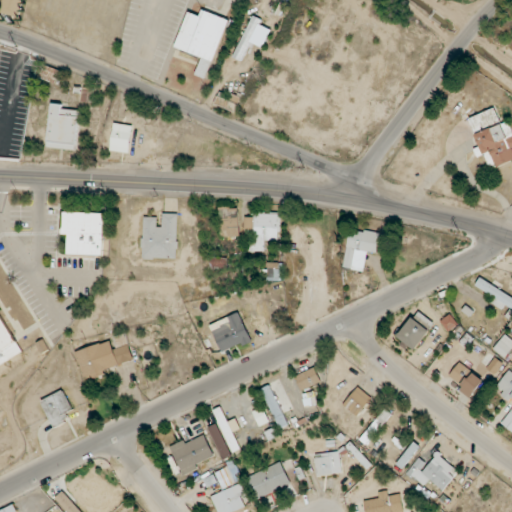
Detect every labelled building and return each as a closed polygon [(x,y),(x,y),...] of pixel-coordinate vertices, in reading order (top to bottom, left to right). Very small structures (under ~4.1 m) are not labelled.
[(228,20),(202,10),(200,16),(188,12),(176,48),(202,57),(196,75),(208,79),(228,20)] [(234,58),(244,62),(262,19),(252,15),(234,58)] [(58,84),(63,71),(44,65),(40,78),(58,84)] [(80,111),(62,108),(62,104),(52,103),(47,147),(76,151),(80,111)] [(511,128),(509,121),(501,124),(495,108),(469,118),(490,170),(511,161),(511,128)] [(129,153),(133,125),(114,123),(110,151),(129,153)] [(219,207),(220,237),(239,237),(239,207),(219,207)] [(68,254),(103,255),(105,213),(64,212),(63,234),(68,234),(68,254)] [(280,213),(255,213),(254,242),(250,242),(250,252),(265,252),(266,240),(280,241),(280,213)] [(178,214),(163,214),(163,227),(157,226),(158,217),(144,217),(143,258),(177,259),(178,214)] [(245,231),(254,231),(254,217),(245,217),(245,231)] [(344,268),(364,271),(367,252),(377,253),(380,234),(350,229),(344,268)] [(228,259),(211,259),(210,269),(227,269),(228,259)] [(284,262),(267,263),(268,281),(284,281),(284,262)] [(476,287),(496,297),(493,304),(500,307),(502,304),(511,308),(511,295),(479,280),(476,287)] [(415,350),(435,324),(418,311),(398,337),(415,350)] [(210,324),(222,353),(251,341),(240,312),(210,324)] [(440,321),(448,332),(458,325),(450,314),(440,321)] [(0,365),(19,355),(0,317),(0,365)] [(493,350),(505,358),(511,348),(511,339),(505,334),(493,350)] [(76,351),(84,380),(105,373),(103,370),(119,365),(111,341),(76,351)] [(487,368),(495,375),(504,363),(495,357),(487,368)] [(448,378),(473,396),(484,381),(459,362),(448,378)] [(321,382),(315,368),(295,376),(301,391),(321,382)] [(511,409),(501,423),(511,431),(511,370),(511,369),(497,386),(508,394),(511,397),(511,409)] [(288,425),(271,385),(262,389),(279,429),(288,425)] [(343,405),(357,417),(372,398),(358,387),(343,405)] [(66,411),(72,410),(66,391),(42,399),(51,427),(69,421),(66,411)] [(269,423),(264,407),(254,411),(259,426),(269,423)] [(233,432),(240,429),(236,419),(228,422),(222,408),(214,411),(233,453),(241,450),(233,432)] [(390,413),(383,408),(362,440),(369,445),(390,413)] [(223,460),(232,456),(217,423),(208,427),(223,460)] [(170,446),(182,476),(199,469),(196,464),(214,457),(205,435),(185,443),(184,440),(170,446)] [(398,466),(404,469),(418,447),(412,443),(398,466)] [(317,476),(342,474),(340,452),(315,454),(317,476)] [(459,471),(437,454),(428,465),(418,458),(407,473),(425,486),(429,480),(444,491),(459,471)] [(260,499),(291,485),(282,462),(250,476),(260,499)] [(234,466),(216,471),(221,489),(239,484),(234,466)] [(241,496),(246,493),(241,483),(211,497),(218,511),(234,511),(246,506),(241,496)] [(67,511),(81,511),(63,491),(55,498),(67,511)] [(379,498),(364,501),(366,511),(403,511),(401,494),(388,496),(388,491),(378,492),(379,498)]
